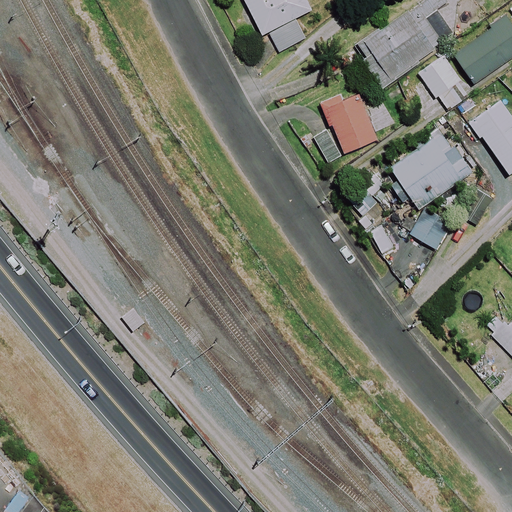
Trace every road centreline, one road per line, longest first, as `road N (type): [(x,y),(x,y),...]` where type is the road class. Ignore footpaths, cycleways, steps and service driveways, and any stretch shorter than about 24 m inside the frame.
road 1 (residential): [(511,484),(375,328),(253,149),(172,0)]
road 2 (trunk): [(0,261),(216,511)]
